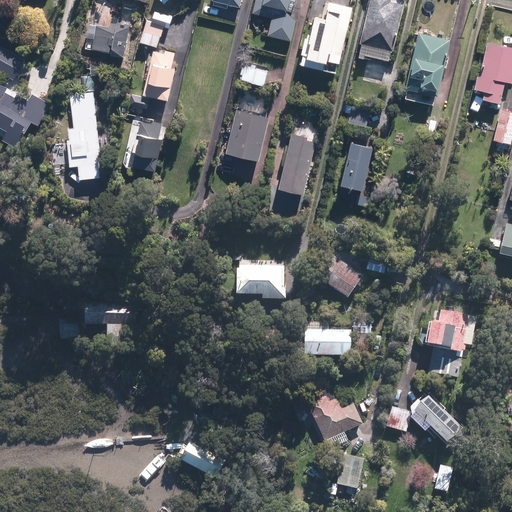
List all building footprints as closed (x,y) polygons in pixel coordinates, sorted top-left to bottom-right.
[(255,0),(252,13),(272,18),(268,35),(292,41),(297,20),(285,10),(285,9),(288,9),(290,0),(255,0)] [(388,0),(370,0),(358,50),(389,57),(402,6),(388,2),(388,0)] [(337,72),(352,7),(331,2),(327,19),(316,16),(311,37),(307,36),(303,54),(304,55),(302,64),(337,72)] [(173,17),(156,11),(152,21),(169,27),(173,17)] [(111,27),(91,24),(87,48),(125,55),(130,24),(119,22),(119,18),(113,17),(111,27)] [(147,20),(140,41),(157,47),(164,26),(147,20)] [(448,44),(417,37),(406,88),(409,89),(406,99),(434,105),(448,44)] [(511,45),(488,40),(476,89),(484,91),(482,100),(502,104),(507,81),(511,81),(511,45)] [(0,47),(0,72),(31,90),(41,70),(0,47)] [(152,47),(143,94),(168,99),(175,67),(173,66),(176,52),(152,47)] [(267,70),(245,64),(241,79),(264,84),(267,70)] [(48,106),(0,80),(0,124),(9,129),(4,138),(18,145),(31,120),(38,124),(48,106)] [(96,93),(71,96),(73,125),(68,126),(72,167),(77,167),(78,178),(103,176),(96,93)] [(151,99),(132,94),(130,105),(148,110),(151,99)] [(365,126),(369,107),(353,103),(348,122),(365,126)] [(269,116),(236,109),(226,152),(259,159),(269,116)] [(511,138),(511,110),(502,109),(495,140),(511,143),(511,138)] [(168,123),(135,116),(125,162),(132,170),(133,166),(157,171),(168,123)] [(292,133),(278,188),(305,194),(317,142),(308,140),(308,137),(292,133)] [(369,147),(350,142),(340,183),(359,188),(369,147)] [(511,226),(507,225),(499,256),(511,259),(511,226)] [(310,274),(348,298),(362,277),(324,253),(310,274)] [(387,266),(369,262),(368,270),(385,274),(387,266)] [(282,299),(282,268),(235,268),(235,295),(261,295),(261,299),(282,299)] [(134,324),(134,307),(84,307),(84,324),(107,324),(107,339),(124,339),(124,324),(134,324)] [(423,345),(461,353),(461,350),(464,351),(466,345),(470,346),(476,317),(442,311),(440,324),(431,323),(430,329),(423,328),(420,340),(423,345)] [(79,337),(77,318),(60,320),(61,338),(79,337)] [(371,326),(353,325),(352,339),(370,339),(371,326)] [(352,332),(306,331),(305,356),(351,358),(352,332)] [(433,351),(429,372),(458,377),(462,356),(433,351)] [(327,396),(307,405),(325,442),(364,423),(354,402),(342,408),(338,400),(331,404),(327,396)] [(411,412),(446,446),(461,430),(426,397),(411,412)] [(183,457),(181,461),(217,479),(226,461),(190,443),(188,447),(184,445),(180,455),(183,457)] [(366,459),(344,454),(337,485),(359,490),(366,459)]
